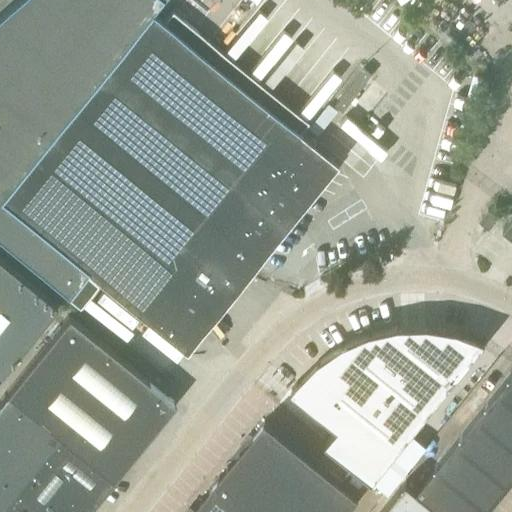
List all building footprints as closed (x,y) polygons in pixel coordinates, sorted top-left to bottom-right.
[(15,0),(0,13),(0,240),(66,294),(80,305),(98,284),(99,282),(85,271),(88,269),(185,348),(206,322),(245,275),(296,211),(297,211),(315,188),(335,164),(337,162),(299,131),(308,120),(173,10),(163,23),(150,12),(159,0),(15,0)] [(489,209),(479,219),(490,227),(499,216),(489,209)] [(511,216),(503,227),(511,234),(511,216)] [(0,371),(55,304),(47,298),(0,259),(0,371)] [(68,315),(0,398),(0,511),(82,511),(112,475),(172,399),(68,315)] [(325,442),(372,480),(485,340),(484,339),(483,341),(457,331),(457,329),(456,331),(428,326),(428,324),(427,324),(427,326),(398,327),(399,326),(398,325),(397,327),(370,333),(370,332),(369,332),(370,333),(344,345),(343,343),(342,344),(343,345),(320,361),(318,360),(319,361),(299,382),(297,381),(291,388),(338,426),(325,442)] [(511,371),(416,489),(443,511),(484,511),(511,478),(511,371)] [(345,511),(359,495),(265,419),(251,435),(254,438),(221,478),(218,476),(209,487),(212,489),(193,511),(345,511)] [(405,481),(379,511),(443,511),(416,489),(405,481)]
